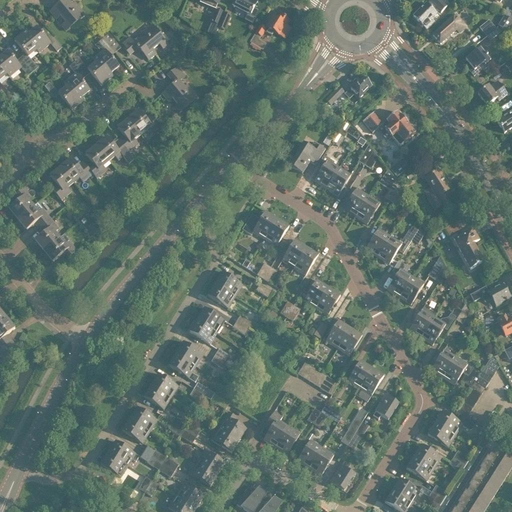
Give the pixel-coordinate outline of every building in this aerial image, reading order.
[(61,0),(61,1),(61,2),(50,11),(56,19),(60,15),(66,22),(62,26),(66,31),(85,15),(75,3),(72,5),(68,0),(61,0)] [(195,0),(195,1),(200,3),(214,9),(216,4),(217,4),(219,0),(195,0)] [(235,0),(233,6),(250,15),(257,1),(254,0),(235,0)] [(425,3),(412,16),(413,16),(422,25),(425,28),(426,29),(433,21),(431,19),(436,13),(435,13),(438,11),(439,12),(446,5),(441,0),(426,0),(428,1),(426,4),(425,3)] [(511,10),(505,7),(502,14),(510,19),(511,13),(511,10)] [(216,10),(211,22),(217,25),(222,12),(216,10)] [(225,12),(219,28),(223,30),(229,14),(225,12)] [(289,20),(279,14),(277,19),(273,16),(265,29),(259,26),(249,41),(262,49),(265,44),(258,39),(263,31),(271,36),(273,32),(283,39),(291,27),(286,24),(289,20)] [(433,34),(440,43),(457,28),(459,31),(466,26),(456,14),(433,34)] [(503,16),(498,25),(506,30),(511,21),(503,16)] [(485,36),(496,28),(494,27),(487,18),(477,26),(485,36)] [(141,37),(135,43),(130,37),(121,44),(129,54),(137,48),(138,48),(148,60),(155,54),(151,49),(159,43),(162,48),(167,44),(152,24),(139,35),(141,37)] [(34,41),(32,42),(30,43),(36,50),(35,50),(38,53),(50,43),(57,52),(61,48),(52,36),(47,40),(37,27),(29,34),(28,34),(34,41)] [(496,28),(485,36),(489,41),(499,32),(496,28)] [(30,43),(32,42),(34,41),(28,34),(29,34),(26,31),(14,40),(27,56),(22,60),(32,72),(37,68),(28,57),(35,50),(36,50),(30,43)] [(105,31),(100,35),(110,47),(115,43),(105,31)] [(101,70),(103,68),(105,67),(110,73),(118,66),(108,54),(112,50),(110,47),(103,38),(98,42),(105,51),(93,60),(95,63),(96,63),(101,70)] [(485,65),(484,63),(489,59),(485,54),(479,47),(465,59),(468,63),(465,66),(473,76),(475,74),(485,65)] [(0,59),(4,65),(3,66),(1,67),(7,74),(6,74),(9,77),(20,67),(27,76),(32,72),(22,60),(18,64),(7,51),(0,57),(0,59)] [(101,86),(111,78),(113,76),(110,73),(105,67),(103,68),(101,70),(96,63),(95,63),(87,70),(78,58),(74,62),(83,74),(88,70),(101,86)] [(511,67),(511,58),(506,63),(503,65),(508,71),(511,67)] [(72,94),(74,92),(75,91),(80,97),(81,97),(89,91),(78,78),(83,74),(73,62),(69,66),(76,74),(64,84),(66,87),(72,94)] [(162,94),(168,101),(172,97),(178,104),(174,108),(178,113),(197,97),(187,85),(184,87),(179,81),(185,76),(177,67),(167,75),(174,83),(173,83),(174,84),(162,94)] [(475,74),(473,76),(478,83),(481,81),(478,78),(475,74)] [(349,89),(344,94),(348,98),(353,93),(357,97),(370,85),(369,84),(370,83),(365,79),(365,80),(362,77),(359,80),(356,78),(347,87),(349,89)] [(71,110),(81,102),(84,100),(81,97),(80,97),(75,91),(74,92),(72,94),(66,87),(58,94),(49,82),(44,86),(54,98),(58,94),(71,110)] [(477,93),(486,105),(497,97),(498,99),(505,93),(496,82),(489,87),(488,85),(477,93)] [(325,99),(330,104),(343,91),(338,87),(325,99)] [(319,109),(325,115),(330,110),(324,104),(319,109)] [(496,123),(504,133),(511,127),(511,108),(499,117),(501,120),(496,123)] [(139,111),(128,120),(141,135),(147,130),(150,134),(160,126),(151,115),(146,120),(139,111)] [(374,111),(361,122),(371,133),(381,125),(384,129),(383,129),(391,138),(391,137),(399,146),(414,133),(396,111),(383,122),(374,111)] [(119,142),(128,152),(138,144),(135,140),(141,135),(128,120),(117,128),(124,138),(119,142)] [(347,135),(352,127),(345,120),(329,145),(337,150),(347,135)] [(327,135),(322,142),(328,146),(331,142),(331,141),(332,139),(327,135)] [(96,146),(109,161),(115,156),(118,161),(128,152),(119,142),(117,139),(112,144),(106,137),(96,146)] [(288,165),(302,173),(309,161),(314,165),(324,149),(313,141),(310,147),(303,142),(288,165)] [(373,150),(368,144),(357,161),(363,165),(373,150)] [(87,168),(92,174),(96,178),(106,170),(103,166),(109,161),(96,146),(85,155),(92,164),(87,168)] [(370,169),(378,157),(373,150),(363,165),(370,169)] [(60,167),(73,183),(79,178),(82,182),(92,174),(87,168),(84,163),(79,168),(71,158),(60,167)] [(325,188),(338,168),(326,161),(313,181),(325,188)] [(436,193),(427,198),(435,210),(443,205),(444,207),(451,203),(444,192),(448,189),(446,184),(448,183),(434,162),(427,166),(432,173),(425,177),(430,184),(436,193)] [(402,172),(395,163),(389,168),(395,177),(402,172)] [(52,189),(61,200),(71,192),(67,187),(73,183),(60,167),(50,176),(57,185),(52,189)] [(414,167),(404,175),(408,180),(418,173),(414,167)] [(349,175),(338,168),(325,188),(337,196),(349,175)] [(387,169),(378,183),(387,188),(382,196),(389,200),(398,185),(394,178),(387,169)] [(398,185),(389,200),(395,204),(403,192),(398,185)] [(24,187),(13,195),(18,201),(8,208),(17,219),(33,206),(28,200),(33,196),(33,194),(31,192),(29,191),(27,193),(25,192),(27,190),(24,187)] [(354,217),(358,211),(367,197),(355,190),(342,210),(354,217)] [(367,197),(358,211),(354,217),(366,224),(378,204),(367,197)] [(36,222),(40,227),(50,219),(42,209),(38,212),(33,206),(17,219),(26,230),(36,222)] [(264,239),(276,219),(265,211),(259,221),(250,216),(242,229),(251,235),(253,232),(264,239)] [(35,240),(43,251),(59,238),(54,232),(58,229),(50,219),(40,227),(44,232),(35,240)] [(288,226),(276,219),(264,239),(275,246),(288,226)] [(425,231),(421,224),(419,227),(411,239),(417,243),(425,231)] [(99,226),(93,231),(95,234),(101,229),(99,226)] [(389,237),(376,257),(388,265),(397,250),(402,253),(411,239),(419,227),(417,226),(411,227),(409,230),(408,230),(401,240),(400,239),(398,242),(389,237)] [(483,262),(472,242),(479,238),(472,227),(452,238),(469,269),(483,262)] [(376,257),(389,237),(377,230),(365,250),(376,257)] [(59,238),(43,251),(52,262),(61,254),(66,259),(76,250),(68,240),(64,244),(59,238)] [(281,260),(293,268),(306,247),(294,240),(281,260)] [(318,255),(306,247),(293,268),(305,275),(318,255)] [(433,279),(443,264),(439,257),(427,275),(433,279)] [(241,265),(245,268),(249,262),(245,259),(241,265)] [(262,279),(270,267),(264,263),(256,275),(262,279)] [(447,271),(443,264),(433,279),(439,283),(447,271)] [(276,271),(270,267),(262,279),(269,283),(276,271)] [(398,298),(400,294),(411,277),(399,270),(386,290),(398,298)] [(222,271),(214,283),(235,296),(242,284),(222,271)] [(423,285),(411,277),(400,294),(398,298),(410,305),(423,285)] [(303,301),(315,308),(328,288),(316,280),(303,301)] [(235,296),(214,283),(207,295),(227,308),(235,296)] [(271,291),(259,284),(256,290),(267,297),(271,291)] [(474,303),(482,299),(485,303),(491,299),(495,306),(501,303),(500,302),(509,298),(508,296),(509,295),(506,290),(505,290),(503,287),(504,287),(503,285),(486,294),(483,288),(470,296),(474,303)] [(328,288),(315,308),(327,316),(340,296),(328,288)] [(287,301),(279,313),(285,317),(293,305),(287,301)] [(420,337),(433,317),(435,313),(428,309),(429,307),(424,304),(408,330),(420,337)] [(469,311),(465,304),(461,310),(455,320),(461,324),(469,311)] [(285,317),(292,321),(299,309),(293,305),(285,317)] [(433,317),(420,337),(432,345),(443,327),(447,329),(453,319),(455,320),(461,310),(454,306),(447,318),(440,320),(439,321),(433,317)] [(204,308),(196,319),(217,332),(224,320),(204,308)] [(263,314),(272,320),(276,315),(267,309),(263,314)] [(504,315),(499,318),(496,313),(482,320),(481,323),(485,331),(492,327),(490,325),(498,321),(505,335),(511,331),(511,316),(507,320),(504,315)] [(240,315),(236,321),(248,328),(251,322),(240,315)] [(14,328),(5,317),(0,321),(0,350),(5,357),(15,349),(9,341),(5,336),(14,328)] [(217,332),(196,319),(189,331),(209,344),(217,332)] [(248,328),(236,321),(232,327),(243,334),(248,328)] [(337,348),(349,328),(337,321),(325,341),(337,348)] [(463,329),(470,333),(474,326),(468,322),(463,329)] [(313,334),(319,338),(327,327),(321,323),(313,334)] [(361,336),(349,328),(337,348),(349,356),(361,336)] [(183,341),(175,353),(195,366),(203,354),(183,341)] [(219,349),(215,355),(226,362),(230,356),(219,349)] [(442,378),(455,357),(443,350),(430,370),(442,378)] [(191,373),(195,367),(195,366),(175,353),(168,365),(188,378),(194,382),(197,377),(191,373)] [(492,354),(484,366),(494,373),(498,366),(492,354)] [(226,362),(215,355),(211,361),(222,368),(226,362)] [(467,365),(455,357),(442,378),(454,385),(462,373),(467,365)] [(346,381),(358,389),(371,368),(359,361),(346,381)] [(305,362),(297,374),(303,378),(311,366),(305,362)] [(467,365),(462,373),(464,374),(460,381),(470,388),(471,387),(474,382),(484,388),(487,383),(477,377),(479,373),(467,365)] [(311,366),(303,378),(308,381),(316,369),(311,366)] [(491,378),(494,373),(484,366),(480,372),(491,378)] [(367,402),(370,396),(383,376),(371,368),(358,389),(355,394),(361,398),(367,402)] [(308,381),(318,387),(319,388),(326,376),(316,369),(308,381)] [(487,383),(491,378),(480,372),(479,373),(477,377),(487,383)] [(157,373),(150,385),(170,398),(178,386),(157,373)] [(326,376),(319,388),(330,395),(338,383),(326,376)] [(197,382),(193,388),(205,396),(210,400),(214,393),(197,382)] [(481,393),(484,388),(474,382),(471,387),(481,393)] [(170,398),(150,385),(143,397),(163,410),(170,398)] [(471,387),(470,388),(467,392),(478,398),(481,393),(471,387)] [(205,396),(193,388),(189,395),(201,402),(205,396)] [(467,392),(466,395),(464,397),(474,404),(478,398),(467,392)] [(214,393),(210,400),(224,409),(229,403),(214,393)] [(372,416),(377,420),(380,416),(387,420),(398,403),(385,395),(372,416)] [(474,404),(464,397),(461,402),(471,409),(474,404)] [(461,402),(458,407),(468,414),(471,409),(461,402)] [(341,417),(324,406),(320,412),(326,416),(337,423),(339,420),(341,417)] [(136,407),(129,419),(149,431),(157,420),(136,407)] [(458,407),(455,412),(458,415),(465,419),(468,414),(458,407)] [(313,424),(320,412),(314,408),(306,420),(313,424)] [(263,440),(274,447),(287,427),(279,421),(282,415),(282,416),(274,411),(275,410),(274,410),(264,427),(269,430),(263,440)] [(454,436),(461,424),(470,430),(472,429),(475,425),(465,419),(458,415),(455,420),(441,411),(434,423),(454,436)] [(493,411),(481,429),(485,431),(496,413),(494,412),(493,411)] [(218,428),(238,441),(246,429),(233,421),(235,417),(228,412),(225,416),(218,428)] [(319,428),(326,416),(320,412),(313,424),(319,428)] [(176,416),(172,422),(183,430),(187,424),(176,416)] [(355,418),(347,430),(354,434),(361,422),(355,418)] [(149,431),(129,419),(121,430),(142,443),(149,431)] [(183,430),(172,422),(168,429),(179,436),(183,430)] [(354,434),(361,438),(368,426),(362,422),(354,434)] [(454,436),(434,423),(426,435),(447,448),(454,436)] [(199,431),(187,424),(183,430),(195,437),(199,431)] [(299,434),(287,427),(274,447),(286,455),(299,434)] [(238,441),(218,428),(210,440),(231,453),(238,441)] [(195,437),(183,430),(179,436),(192,444),(195,437)] [(354,434),(347,430),(340,441),(346,445),(354,434)] [(353,450),(361,438),(354,434),(347,446),(353,450)] [(128,465),(131,459),(135,461),(138,456),(135,454),(114,441),(107,452),(128,465)] [(308,469),(321,448),(309,441),(297,461),(308,469)] [(482,511),(511,465),(511,455),(489,441),(484,447),(491,452),(488,456),(486,456),(479,468),(480,469),(477,474),(476,473),(468,486),(469,486),(466,491),(465,490),(457,503),(458,504),(455,508),(454,508),(450,511),(482,511)] [(420,445),(412,457),(432,469),(440,458),(420,445)] [(477,446),(434,511),(440,511),(481,448),(477,446)] [(333,456),(321,448),(308,469),(320,476),(333,456)] [(154,450),(150,456),(162,464),(166,457),(154,450)] [(204,450),(196,462),(217,475),(224,463),(204,450)] [(128,465),(107,452),(100,464),(120,477),(128,465)] [(456,452),(452,457),(464,465),(468,459),(456,452)] [(162,464),(150,456),(146,462),(158,469),(162,464)] [(178,465),(166,457),(162,464),(174,471),(178,465)] [(425,481),(432,469),(412,457),(405,469),(425,481)] [(464,465),(452,457),(448,464),(460,471),(464,465)] [(217,475),(196,462),(189,474),(209,487),(217,475)] [(330,483),(343,491),(354,474),(347,470),(349,465),(343,462),(330,483)] [(174,471),(162,464),(158,469),(170,477),(174,471)] [(137,489),(143,492),(151,481),(145,477),(137,489)] [(399,479),(391,491),(411,503),(419,491),(399,479)] [(151,481),(143,492),(150,496),(157,485),(151,481)] [(182,484),(175,496),(195,509),(203,497),(182,484)] [(435,486),(431,492),(442,499),(446,493),(435,486)] [(245,490),(236,504),(247,511),(252,511),(261,499),(265,493),(258,488),(252,494),(245,490)] [(411,503),(391,491),(384,502),(397,511),(396,511),(411,511),(407,509),(411,503)] [(442,499),(431,492),(427,498),(438,505),(442,499)] [(193,511),(195,509),(175,496),(167,507),(174,511),(193,511)] [(252,511),(274,511),(280,502),(273,498),(268,504),(261,499),(252,511)]
